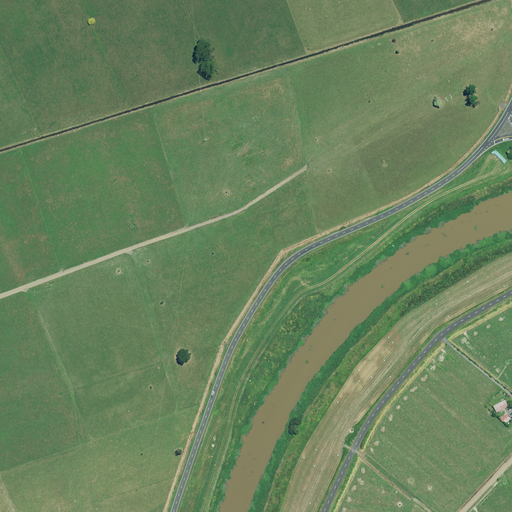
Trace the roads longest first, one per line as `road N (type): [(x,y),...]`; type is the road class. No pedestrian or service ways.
road 1 (unclassified): [(485,145),(443,183),(309,248),(281,270),(234,344),(172,511)]
road 2 (unclassified): [(326,511),(374,412),(418,360),(452,327),(511,293)]
